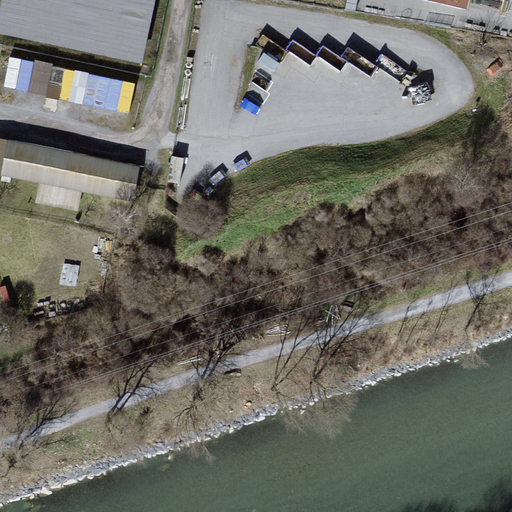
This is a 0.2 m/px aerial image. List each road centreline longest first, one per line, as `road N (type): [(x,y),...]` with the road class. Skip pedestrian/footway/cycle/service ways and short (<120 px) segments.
road 1 (track): [(511,278),(0,441)]
road 2 (residential): [(180,0),(138,141),(113,147),(0,119)]
